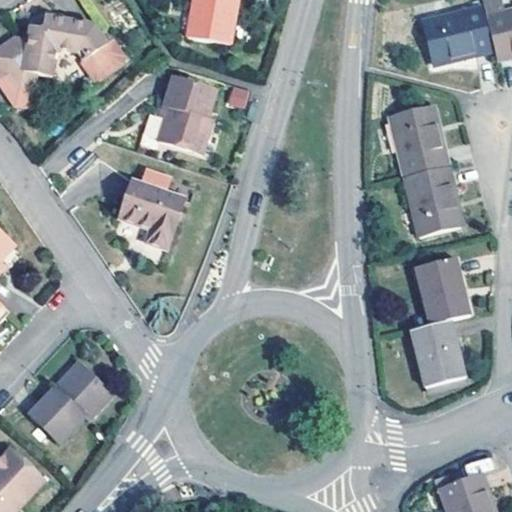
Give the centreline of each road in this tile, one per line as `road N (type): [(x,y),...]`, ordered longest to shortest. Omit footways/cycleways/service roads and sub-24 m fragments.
road 1 (tertiary): [(353,358),(344,198),(356,0)]
road 2 (tertiary): [(310,0),(225,312)]
road 3 (residential): [(505,407),(502,124)]
road 4 (residential): [(93,281),(0,147)]
road 5 (residential): [(353,440),(415,446),(505,407)]
road 6 (tertiary): [(353,358),(328,325),(305,311),(263,303),(225,312)]
road 7 (residential): [(93,281),(0,383)]
road 8 (residential): [(173,382),(93,281)]
